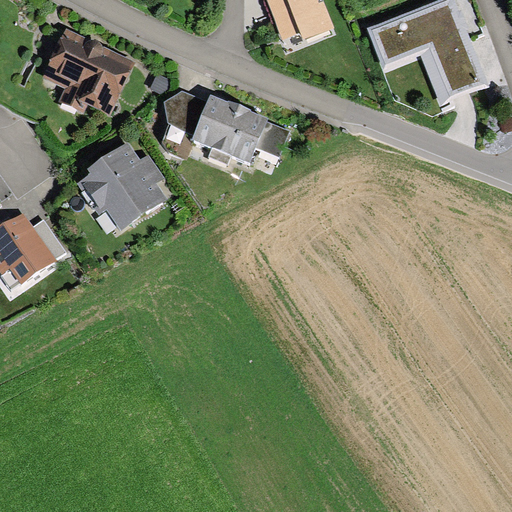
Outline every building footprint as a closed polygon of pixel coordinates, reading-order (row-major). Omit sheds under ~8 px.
[(305,41),(335,29),(324,0),(266,0),(274,20),(282,41),(302,33),(305,41)] [(421,54),(441,106),(491,86),(466,23),(456,0),(438,0),(370,27),(386,68),(421,54)] [(91,104),(113,114),(137,61),(67,30),(45,78),(69,89),(63,102),(87,113),(91,104)] [(193,139),(250,161),(256,147),(277,155),(286,133),(267,126),(270,119),(223,100),(210,95),(207,102),(182,92),(166,102),(170,122),(196,132),(193,139)] [(108,212),(121,231),(168,199),(157,184),(165,178),(150,156),(141,162),(128,143),(86,172),(89,176),(77,184),(100,217),(108,212)] [(0,229),(0,272),(11,289),(66,252),(44,220),(34,227),(25,213),(0,229)]
